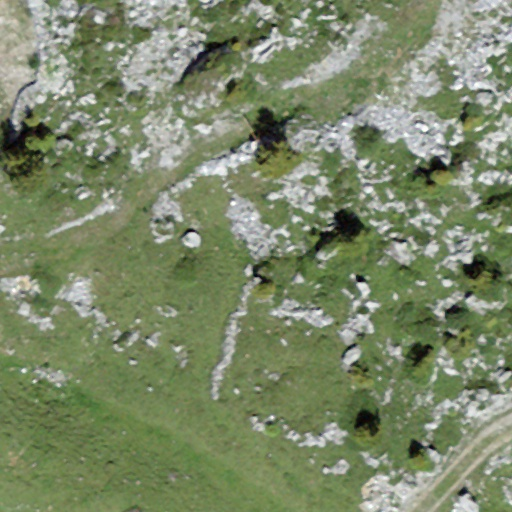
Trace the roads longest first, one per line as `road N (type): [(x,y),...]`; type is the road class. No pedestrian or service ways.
road 1 (track): [(0,265),(49,256),(104,228),(151,182),(232,134),(348,93),(405,23),(412,0)]
road 2 (track): [(511,428),(418,511)]
